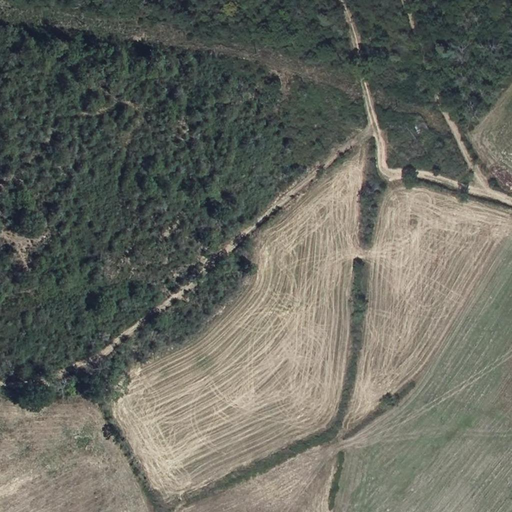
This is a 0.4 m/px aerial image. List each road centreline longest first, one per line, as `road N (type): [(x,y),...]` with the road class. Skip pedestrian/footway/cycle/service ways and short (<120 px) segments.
road 1 (track): [(378,120),(160,311),(87,364),(34,381),(0,380)]
road 2 (track): [(497,197),(460,145),(405,0)]
road 3 (track): [(347,0),(378,120)]
